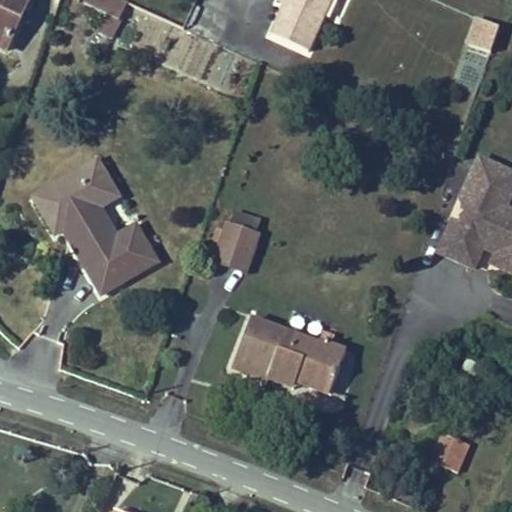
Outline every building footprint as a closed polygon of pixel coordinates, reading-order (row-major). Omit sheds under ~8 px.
[(0,0),(0,47),(6,51),(28,0),(0,0)] [(127,4),(118,0),(86,0),(84,6),(107,16),(99,35),(110,40),(127,4)] [(271,36),(308,52),(331,0),(286,0),(285,3),(271,36)] [(499,29),(478,19),(469,44),(490,54),(499,29)] [(511,275),(511,234),(511,232),(511,212),(505,210),(511,194),(511,174),(480,160),(461,201),(465,212),(469,223),(466,228),(459,225),(452,221),(437,253),(473,270),(484,245),(498,251),(491,266),(511,275)] [(98,299),(137,277),(135,273),(100,293),(63,228),(56,216),(51,219),(39,199),(98,165),(96,161),(33,197),(54,234),(58,231),(98,299)] [(51,219),(56,216),(63,228),(100,293),(135,273),(137,277),(157,265),(134,226),(115,237),(98,207),(117,196),(98,165),(39,199),(51,219)] [(469,223),(465,212),(459,225),(466,228),(469,223)] [(259,221),(235,213),(231,228),(226,226),(214,263),(246,274),(258,237),(254,235),(259,221)] [(318,346),(251,320),(232,370),(267,383),(271,374),(286,380),(288,374),(297,378),(295,383),(329,396),(346,354),(330,347),(334,337),(323,333),(318,346)] [(286,380),(271,374),(267,383),(291,393),(295,383),(297,378),(288,374),(286,380)] [(457,474),(468,447),(441,435),(429,462),(457,474)]
